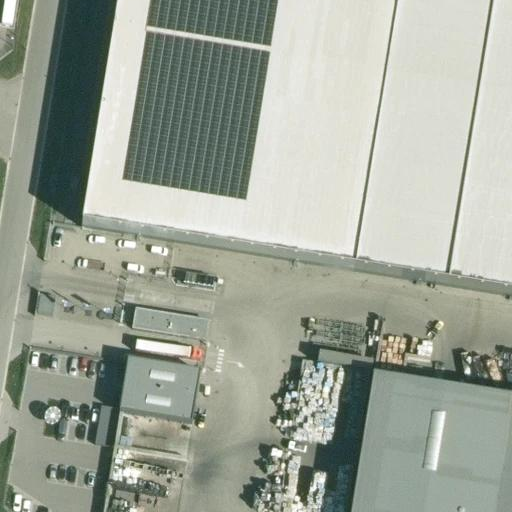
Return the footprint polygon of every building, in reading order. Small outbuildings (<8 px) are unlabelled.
[(511,0),(118,0),(81,228),(354,273),(511,297),(511,0)] [(39,296),(36,316),(52,318),(55,298),(39,296)] [(208,323),(136,311),(132,331),(205,342),(208,323)] [(200,373),(127,361),(119,414),(191,426),(200,373)] [(511,511),(511,401),(372,379),(350,511),(511,511)]
